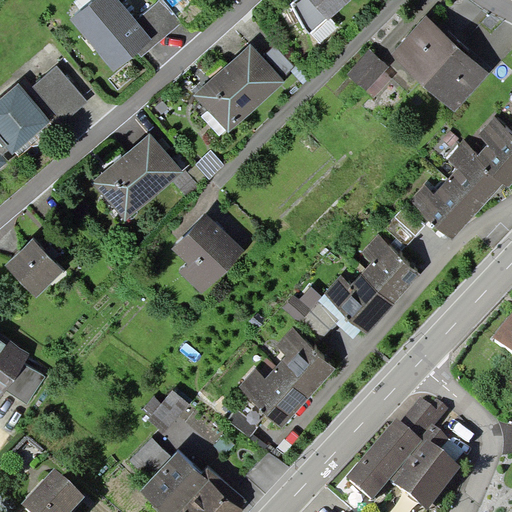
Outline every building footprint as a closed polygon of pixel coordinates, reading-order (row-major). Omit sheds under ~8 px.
[(156,42),(137,21),(119,0),(92,0),(72,17),(116,71),(137,53),(140,57),(156,42)] [(137,21),(156,42),(180,23),(161,0),(137,21)] [(311,0),(328,19),(348,0),(311,0)] [(426,17),(392,53),(454,112),(488,76),(426,17)] [(252,36),(195,88),(212,107),(203,114),(222,135),(288,76),(285,73),(265,51),(252,36)] [(276,41),(265,51),(285,73),(296,63),(276,41)] [(370,51),(350,72),(369,90),(388,69),(370,51)] [(55,69),(33,88),(64,124),(87,105),(55,69)] [(18,83),(0,97),(0,165),(51,123),(18,83)] [(511,175),(511,131),(495,116),(479,133),(488,140),(476,153),(462,140),(447,157),(458,167),(435,190),(427,183),(413,197),(452,233),(503,178),(507,182),(511,175)] [(147,134),(89,185),(123,223),(181,172),(147,134)] [(211,145),(196,160),(210,174),(225,160),(211,145)] [(206,214),(170,250),(209,287),(244,252),(206,214)] [(338,276),(323,293),(365,329),(418,269),(376,233),(362,248),(377,261),(353,289),(338,276)] [(33,238),(4,262),(31,295),(60,271),(33,238)] [(310,286),(298,299),(309,310),(310,310),(322,297),(310,286)] [(292,294),(281,307),(298,322),(309,310),(298,299),(292,294)] [(511,322),(493,347),(511,362),(511,322)] [(333,364),(295,328),(279,345),(289,354),(267,378),(257,368),(242,384),(280,420),(333,364)] [(0,400),(9,387),(28,357),(30,354),(0,334),(0,400)] [(28,357),(9,387),(30,401),(49,371),(28,357)] [(155,393),(144,406),(166,426),(192,397),(176,383),(161,399),(155,393)] [(423,408),(417,403),(346,488),(371,509),(390,487),(419,511),(431,511),(460,478),(435,457),(446,443),(433,432),(450,413),(432,398),(423,408)] [(151,433),(130,458),(148,473),(169,449),(151,433)] [(223,433),(215,443),(226,452),(234,441),(223,433)] [(201,474),(177,452),(139,493),(160,511),(239,511),(247,504),(207,467),(201,474)] [(75,511),(81,506),(50,478),(20,511),(75,511)]
